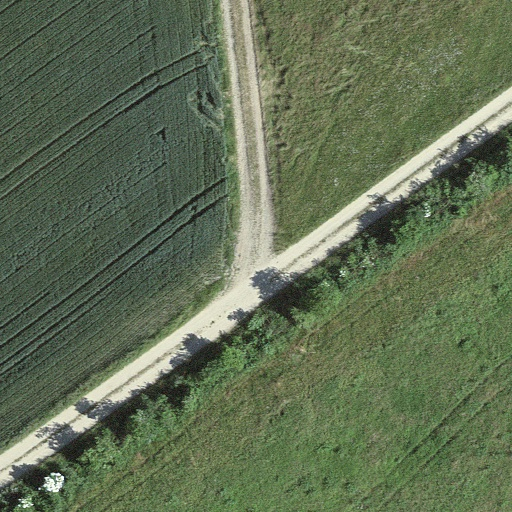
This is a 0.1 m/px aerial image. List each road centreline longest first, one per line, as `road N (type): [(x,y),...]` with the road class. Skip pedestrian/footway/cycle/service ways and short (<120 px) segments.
road 1 (track): [(511,118),(0,488)]
road 2 (track): [(258,300),(234,0)]
